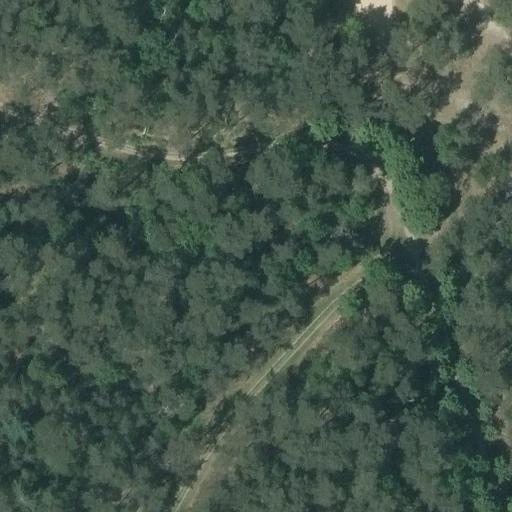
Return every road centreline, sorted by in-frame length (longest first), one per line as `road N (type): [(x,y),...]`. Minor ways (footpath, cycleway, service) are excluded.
road 1 (track): [(0,107),(130,150),(316,143),(359,153),(384,178),(403,227),(491,511)]
road 2 (track): [(170,511),(276,368),(403,227)]
